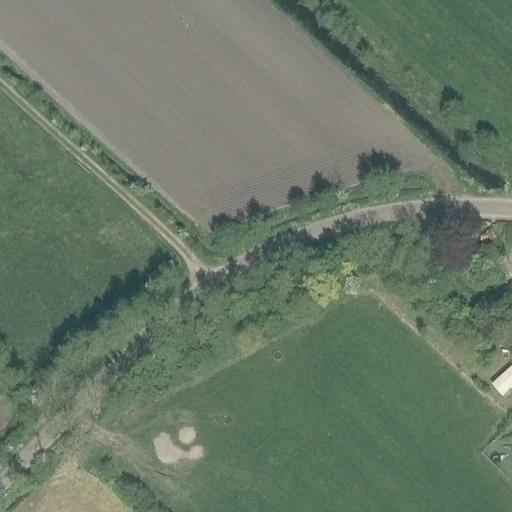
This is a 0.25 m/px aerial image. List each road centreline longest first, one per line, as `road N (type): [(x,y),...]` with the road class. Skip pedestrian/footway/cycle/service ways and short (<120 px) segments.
road 1 (tertiary): [(0,484),(209,282),(349,220),(430,208),(511,209)]
road 2 (track): [(209,282),(0,81)]
